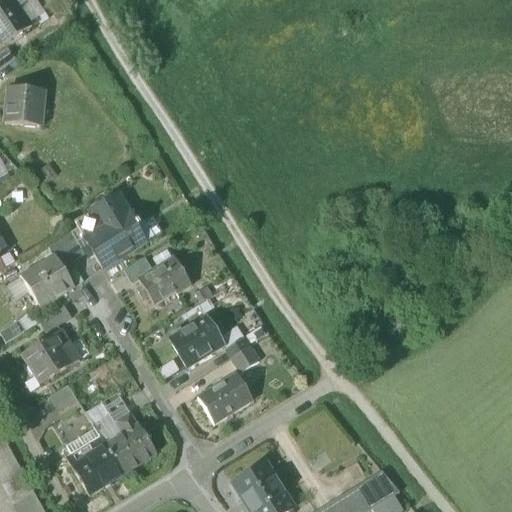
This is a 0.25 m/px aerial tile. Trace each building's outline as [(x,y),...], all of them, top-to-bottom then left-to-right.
[(0,50),(0,51),(31,30),(11,0),(10,0),(0,7),(0,50)] [(32,0),(11,0),(31,30),(35,27),(33,24),(43,17),(32,0)] [(0,56),(0,72),(15,62),(8,51),(0,56)] [(4,126),(40,130),(44,94),(9,90),(4,126)] [(77,231),(82,240),(128,212),(118,197),(73,225),(77,231)] [(137,227),(128,212),(82,240),(90,253),(101,271),(103,270),(120,260),(146,244),(136,229),(138,228),(137,227)] [(150,219),(137,227),(138,228),(136,229),(146,244),(161,234),(150,219)] [(77,231),(70,235),(84,257),(90,253),(82,240),(77,231)] [(70,235),(60,242),(73,264),(84,257),(70,235)] [(0,238),(0,268),(2,273),(0,273),(0,275),(0,276),(22,265),(13,250),(8,253),(0,238)] [(62,271),(73,264),(60,242),(48,249),(55,259),(62,271)] [(151,261),(157,271),(172,261),(166,252),(151,261)] [(30,295),(39,311),(74,290),(62,271),(55,259),(21,280),(30,295)] [(120,260),(103,270),(110,281),(127,271),(120,260)] [(124,274),(132,287),(139,283),(138,283),(152,274),(144,261),(124,274)] [(139,283),(154,308),(175,295),(177,297),(190,288),(173,261),(172,261),(157,271),(152,274),(138,283),(139,283)] [(14,305),(30,295),(21,280),(5,290),(14,305)] [(39,324),(46,336),(70,321),(63,309),(39,324)] [(169,343),(186,371),(223,348),(206,320),(169,343)] [(0,334),(0,337),(5,346),(26,333),(19,322),(0,334)] [(221,339),(227,349),(243,340),(237,329),(221,339)] [(22,357),(40,386),(78,363),(59,333),(22,357)] [(226,350),(233,360),(252,349),(245,338),(243,340),(227,349),(226,350)] [(260,363),(252,349),(233,360),(241,375),(260,363)] [(155,373),(161,384),(179,373),(172,362),(155,373)] [(198,401),(214,426),(251,403),(235,377),(198,401)] [(47,401),(60,422),(81,409),(68,389),(47,401)] [(111,416),(104,404),(84,416),(94,432),(100,441),(104,448),(123,437),(116,425),(114,425),(109,417),(111,416)] [(123,437),(104,448),(123,478),(156,458),(137,428),(136,428),(129,416),(116,425),(123,437)] [(89,499),(123,478),(104,448),(100,441),(94,432),(65,449),(71,458),(66,461),(89,499)] [(0,449),(0,462),(12,456),(6,446),(0,449)] [(0,462),(0,476),(18,467),(12,456),(0,462)] [(0,476),(0,484),(2,489),(24,477),(18,467),(0,476)] [(235,486),(251,511),(294,511),(266,467),(235,486)] [(371,511),(393,498),(399,495),(383,475),(323,511),(371,511)] [(2,489),(8,499),(29,488),(24,477),(2,489)] [(8,499),(14,510),(35,498),(29,488),(8,499)] [(14,510),(15,511),(35,511),(41,509),(35,498),(14,510)] [(371,511),(401,511),(393,498),(371,511)]
